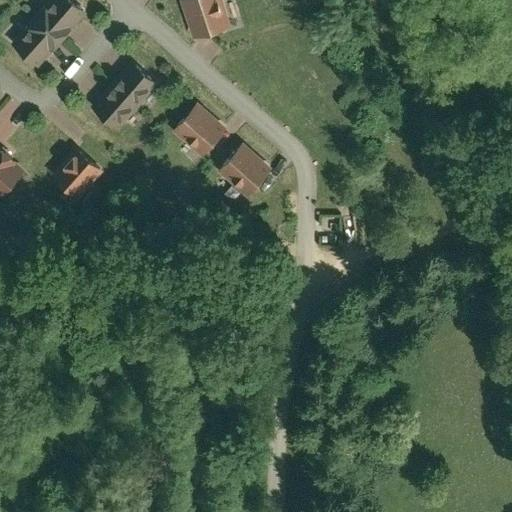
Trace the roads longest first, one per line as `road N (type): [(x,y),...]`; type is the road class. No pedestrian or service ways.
road 1 (track): [(0,216),(95,211),(267,230),(311,263),(442,212),(484,158),(491,129)]
road 2 (residential): [(130,5),(305,168),(311,263)]
road 3 (residential): [(286,511),(311,263)]
road 4 (track): [(511,184),(450,0)]
road 5 (residential): [(130,5),(34,98),(0,61)]
